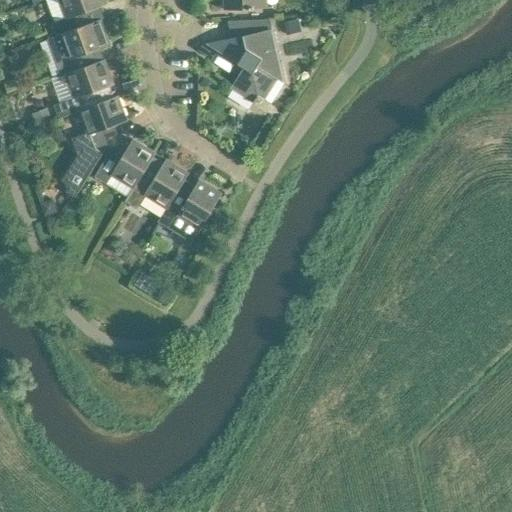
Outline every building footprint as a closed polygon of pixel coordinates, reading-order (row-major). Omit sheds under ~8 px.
[(63,34),(83,25),(79,14),(105,4),(103,0),(46,0),(54,22),(51,23),(56,35),(47,39),(63,34)] [(223,0),(224,10),(261,8),(260,0),(223,0)] [(88,65),(102,60),(98,48),(110,44),(101,19),(83,25),(63,34),(47,39),(60,75),(56,77),(56,78),(66,74),(88,65)] [(283,22),(286,34),(301,31),(299,19),(283,22)] [(245,68),(232,88),(253,102),(253,103),(254,104),(258,97),(265,101),(265,100),(264,99),(277,78),(278,79),(283,78),(272,30),(232,39),(238,63),(245,68)] [(91,105),(111,97),(107,86),(113,84),(104,59),(102,60),(88,65),(66,74),(56,78),(64,101),(54,105),(59,117),(91,105)] [(107,146),(106,142),(109,135),(115,133),(112,126),(127,120),(117,95),(111,97),(91,105),(59,117),(59,118),(79,111),(87,134),(73,139),(79,153),(62,180),(66,183),(67,188),(66,191),(74,196),(101,152),(107,146)] [(133,187),(154,152),(132,139),(127,148),(121,144),(117,150),(110,152),(110,151),(94,176),(107,184),(112,175),(133,187)] [(167,208),(183,182),(188,173),(165,159),(151,183),(141,177),(155,153),(154,152),(133,187),(124,201),(137,209),(145,195),(166,207),(167,208)] [(166,207),(158,221),(158,222),(170,229),(186,239),(194,237),(199,228),(200,228),(207,217),(218,223),(224,213),(213,207),(221,193),(199,180),(193,189),(183,182),(167,208),(166,207)] [(51,197),(40,201),(44,214),(55,211),(51,197)] [(63,216),(60,222),(69,227),(72,222),(73,222),(82,207),(72,201),(62,216),(63,216)]
